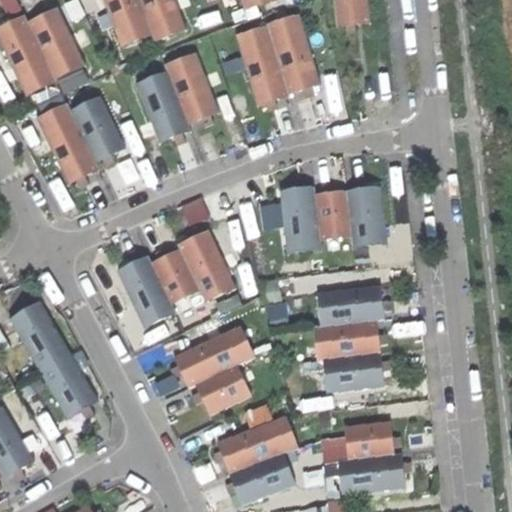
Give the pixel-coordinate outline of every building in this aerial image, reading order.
[(106,0),(126,51),(158,39),(142,0),(106,0)] [(142,0),(158,39),(161,46),(192,33),(178,0),(142,0)] [(245,0),(249,13),(281,3),(280,0),(245,0)] [(337,0),(341,33),(358,31),(375,29),(371,0),(337,0)] [(48,17),(32,25),(60,85),(91,71),(62,11),(48,17)] [(303,17),(271,27),(272,28),(294,98),(310,93),(325,89),(303,17)] [(0,32),(32,99),(60,85),(32,25),(28,18),(16,24),(0,31),(0,32)] [(294,101),(294,98),(272,28),(240,38),(263,111),(281,105),(294,101)] [(201,57),(169,68),(172,76),(193,130),(209,124),(224,118),(201,57)] [(195,136),(193,130),(172,76),(142,87),(165,148),(179,142),(195,136)] [(106,100),(75,115),(101,169),(118,161),(131,154),(106,100)] [(72,107),(42,121),(74,189),(88,183),(104,176),(101,169),(75,115),(72,107)] [(321,253),(320,242),(315,195),(314,186),(295,188),(278,190),(285,256),(321,253)] [(362,190),(346,191),(350,239),(351,249),(386,246),(380,188),(362,190)] [(330,193),(315,195),(320,242),(350,239),(346,191),(330,193)] [(205,197),(184,204),(191,226),(213,218),(205,197)] [(176,245),(180,252),(199,292),(205,305),(236,291),(207,230),(193,237),(176,245)] [(170,306),(199,292),(180,252),(164,259),(151,265),(170,306)] [(176,319),(170,306),(151,265),(147,258),(130,266),(116,273),(145,333),(176,319)] [(317,295),(320,329),(378,324),(384,323),(383,305),(381,289),(317,295)] [(97,403),(40,303),(23,312),(9,321),(66,420),(82,411),(97,403)] [(323,362),(381,357),(380,340),(378,324),(320,329),(313,330),(316,363),(323,362)] [(239,327),(173,357),(181,375),(188,389),(194,386),(237,367),(254,359),(239,327)] [(326,396),(384,391),(383,371),(381,357),(323,362),(326,396)] [(251,399),(237,367),(194,386),(201,401),(209,418),(251,399)] [(0,489),(1,489),(0,486),(0,478),(3,476),(5,480),(13,475),(18,483),(22,480),(26,478),(21,470),(34,462),(3,409),(0,411),(0,489)] [(286,417),(216,444),(223,462),(229,477),(284,455),(299,450),(286,417)] [(349,463),(395,458),(393,441),(390,423),(345,428),(349,463)] [(284,455),(229,477),(235,494),(241,508),(296,487),(284,455)] [(342,498),(405,490),(403,473),(401,457),(395,458),(349,463),(338,465),(342,498)] [(331,501),(332,511),(342,511),(342,500),(331,501)]
